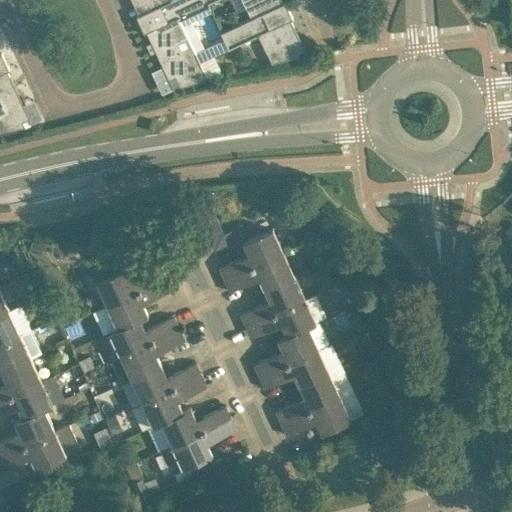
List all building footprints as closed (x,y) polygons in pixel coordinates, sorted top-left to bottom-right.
[(135,0),(137,3),(142,1),(146,10),(167,0),(135,0)] [(180,84),(208,78),(200,60),(195,50),(183,24),(180,18),(210,4),(208,1),(207,0),(167,0),(146,10),(139,14),(137,15),(144,31),(147,30),(152,41),(152,42),(155,41),(167,67),(171,65),(175,73),(168,77),(173,86),(180,83),(180,84)] [(207,0),(208,1),(210,0),(243,0),(246,6),(251,16),(275,5),(276,5),(274,0),(207,0)] [(222,30),(221,30),(224,37),(229,47),(259,33),(272,61),(298,54),(299,54),(293,41),(298,39),(294,32),(297,30),(294,26),(291,18),(293,17),(285,0),(283,1),(276,5),(275,5),(251,16),(222,30)] [(0,130),(25,124),(22,119),(18,110),(22,107),(11,82),(13,81),(7,69),(10,67),(2,52),(2,51),(0,52),(0,130)] [(214,54),(200,60),(208,78),(223,73),(214,54)] [(308,61),(306,54),(295,56),(297,64),(308,61)] [(236,238),(242,235),(247,233),(242,222),(231,227),(236,238)] [(219,266),(223,276),(283,249),(273,226),(243,240),(248,252),(219,266)] [(43,244),(33,240),(30,248),(39,252),(43,244)] [(223,276),(230,289),(259,276),(264,286),(294,273),(283,249),(223,276)] [(96,279),(107,303),(167,275),(161,264),(132,278),(126,266),(96,279)] [(337,268),(329,271),(334,281),(341,278),(337,268)] [(36,269),(28,273),(33,284),(41,280),(36,269)] [(240,312),(245,324),(305,296),(294,273),(264,286),(270,299),(240,312)] [(107,303),(117,325),(118,326),(139,316),(140,317),(148,313),(142,301),(172,287),(167,275),(107,303)] [(0,312),(9,308),(0,288),(0,312)] [(286,333),(316,320),(305,296),(245,324),(251,336),(281,322),(286,333)] [(0,340),(30,327),(19,304),(9,308),(0,312),(0,340)] [(110,328),(121,352),(180,325),(175,314),(145,328),(140,317),(139,316),(118,326),(117,325),(110,328)] [(319,319),(316,320),(286,333),(278,337),(283,349),(254,363),(259,374),(318,346),(330,341),(319,319)] [(65,324),(69,333),(77,330),(73,320),(65,324)] [(180,325),(121,352),(111,357),(121,381),(132,376),(161,362),(156,351),(186,337),(180,325)] [(0,367),(1,368),(31,355),(40,350),(30,327),(0,340),(0,367)] [(361,356),(374,349),(372,343),(358,350),(361,356)] [(294,372),(299,384),(329,370),(318,346),(259,374),(265,386),(294,372)] [(374,349),(361,356),(364,362),(377,356),(374,349)] [(94,365),(89,354),(79,359),(84,370),(94,365)] [(0,397),(42,378),(31,355),(1,368),(6,381),(0,383),(0,397)] [(132,376),(143,399),(202,372),(196,361),(167,374),(161,362),(132,376)] [(275,409),(280,420),(340,393),(329,370),(299,384),(305,396),(275,409)] [(154,423),(162,419),(183,409),(178,398),(207,384),(202,372),(143,399),(154,423)] [(0,412),(17,404),(22,415),(23,415),(44,405),(45,406),(53,402),(42,378),(0,397),(0,412)] [(379,396),(385,410),(392,407),(398,404),(392,390),(379,396)] [(351,417),(343,399),(340,393),(280,420),(286,433),(316,419),(321,431),(351,417)] [(162,419),(173,442),(231,415),(226,403),(196,417),(191,405),(183,410),(183,409),(162,419)] [(0,440),(0,453),(55,428),(45,406),(44,405),(23,415),(22,415),(14,419),(20,431),(0,440)] [(99,409),(90,413),(93,420),(102,416),(99,409)] [(112,432),(122,427),(116,413),(105,418),(112,432)] [(173,442),(160,448),(171,472),(213,452),(207,441),(237,427),(231,415),(173,442)] [(0,453),(0,465),(1,468),(31,454),(36,466),(66,453),(55,428),(0,453)] [(149,492),(142,476),(133,480),(141,496),(149,492)]
